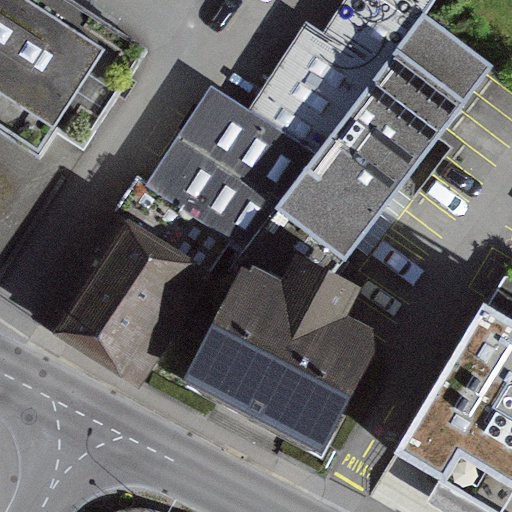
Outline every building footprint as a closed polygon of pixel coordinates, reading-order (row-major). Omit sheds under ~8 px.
[(57,133),(83,150),(147,51),(68,0),(0,0),(0,134),(40,160),(57,133)] [(126,209),(111,233),(103,227),(50,307),(145,368),(228,243),(242,252),(416,25),(423,14),(432,0),(355,0),(330,40),(313,29),(254,120),(212,93),(152,185),(137,176),(118,204),(126,209)] [(492,67),(423,14),(416,25),(242,252),(226,272),(244,281),(245,280),(285,302),(303,268),(327,281),(492,67)] [(244,281),(194,377),(317,442),(375,333),(335,312),(346,291),(327,281),(303,268),(285,302),(245,280),(244,281)] [(493,511),(511,511),(511,323),(484,306),(396,453),(493,511)]
